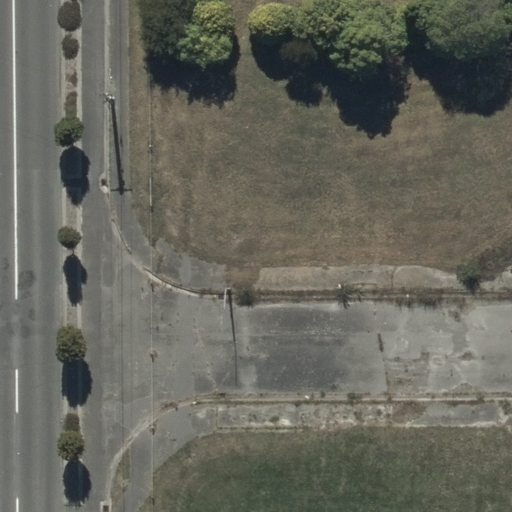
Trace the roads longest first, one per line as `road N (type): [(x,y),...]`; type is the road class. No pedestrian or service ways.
road 1 (tertiary): [(12,0),(18,511)]
road 2 (track): [(91,346),(511,347)]
